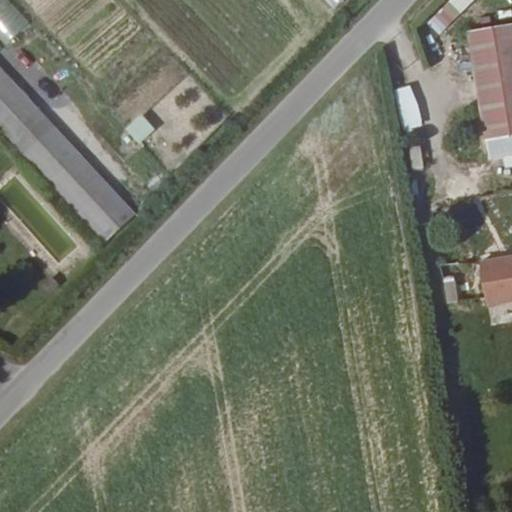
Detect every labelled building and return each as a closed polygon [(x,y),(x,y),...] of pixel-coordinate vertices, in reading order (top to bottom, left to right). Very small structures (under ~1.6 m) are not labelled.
[(0,0),(0,42),(5,49),(30,26),(5,0),(0,0)] [(345,0),(326,0),(335,9),(345,0)] [(449,0),(426,23),(439,35),(473,0),(449,0)] [(511,149),(511,20),(469,28),(489,153),(511,149)] [(136,217),(0,70),(0,131),(106,245),(136,217)] [(141,115),(126,129),(139,144),(155,130),(141,115)] [(409,169),(423,168),(420,145),(407,147),(409,169)] [(511,301),(511,257),(479,263),(486,306),(511,301)]
